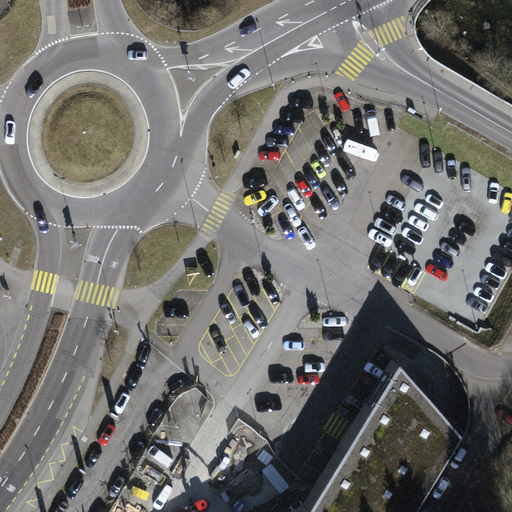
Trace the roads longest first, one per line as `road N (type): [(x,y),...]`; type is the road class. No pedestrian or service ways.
road 1 (primary): [(0,489),(63,379),(126,200)]
road 2 (primary): [(35,189),(47,240),(44,283),(0,408)]
road 3 (tertiary): [(511,132),(395,65),(345,1)]
road 4 (primary): [(57,62),(26,87),(11,124),(15,160),(35,189)]
road 5 (secondary): [(161,157),(258,49)]
road 6 (secondary): [(258,49),(126,66)]
